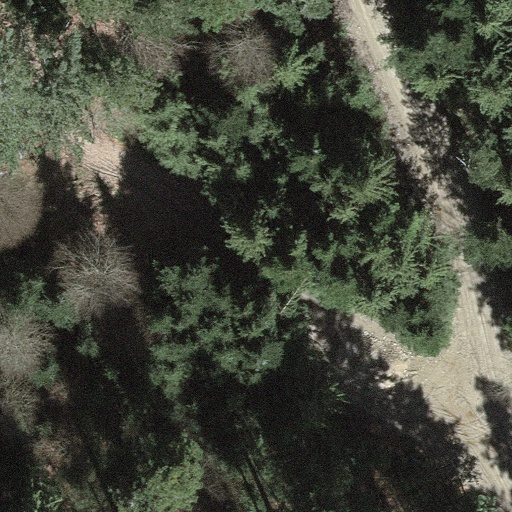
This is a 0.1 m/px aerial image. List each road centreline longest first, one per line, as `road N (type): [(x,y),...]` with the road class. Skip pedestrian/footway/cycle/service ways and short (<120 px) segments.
road 1 (track): [(0,105),(90,111),(317,245),(511,442)]
road 2 (track): [(35,511),(53,445),(191,170)]
road 3 (track): [(511,324),(466,177),(389,0)]
